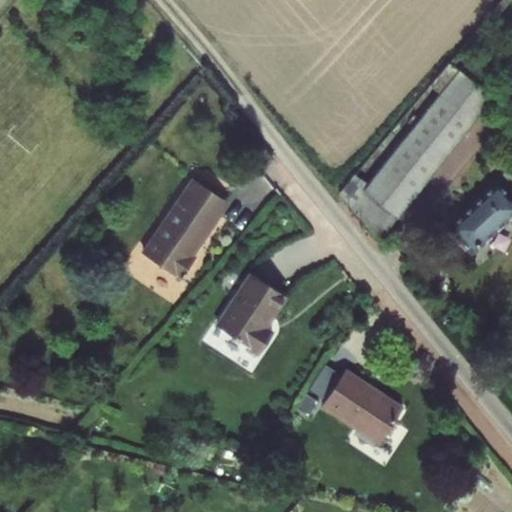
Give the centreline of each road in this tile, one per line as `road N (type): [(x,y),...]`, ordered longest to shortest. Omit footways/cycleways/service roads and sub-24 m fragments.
road 1 (residential): [(238,93),(511,428)]
road 2 (track): [(162,0),(238,93)]
